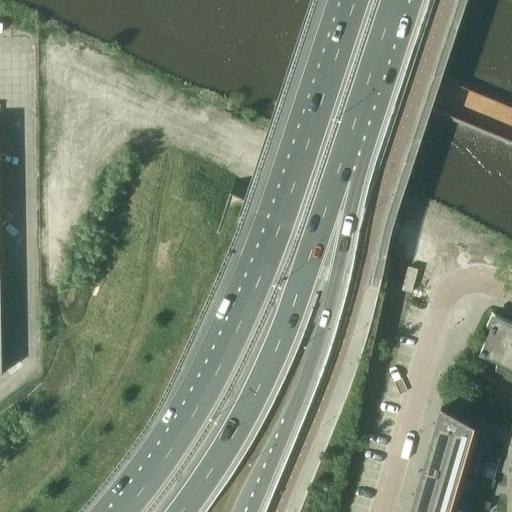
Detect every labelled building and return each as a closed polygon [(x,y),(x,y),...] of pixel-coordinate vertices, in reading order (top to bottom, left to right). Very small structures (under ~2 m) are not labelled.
[(511,321),(492,312),(486,324),(491,326),(489,331),(479,353),(511,368),(511,321)] [(454,511),(479,428),(441,407),(409,511),(454,511)] [(498,464),(500,457),(489,454),(487,461),(498,464)] [(493,486),(495,479),(484,476),(482,483),(493,486)] [(489,509),(491,502),(480,499),(478,506),(489,509)]
